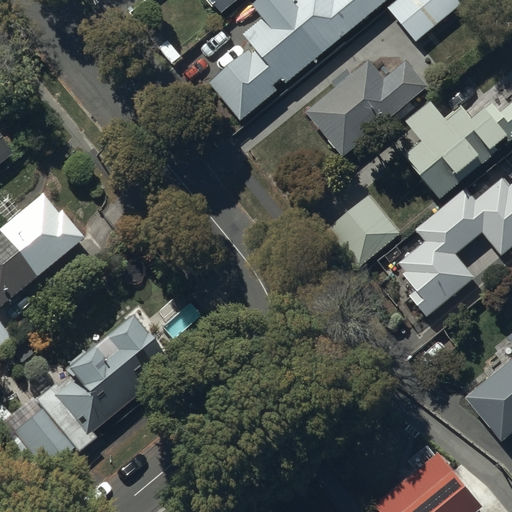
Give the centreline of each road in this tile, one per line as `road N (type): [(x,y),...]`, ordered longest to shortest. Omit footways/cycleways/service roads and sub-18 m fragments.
road 1 (residential): [(30,0),(273,297),(285,336),(273,379)]
road 2 (residential): [(115,511),(273,379)]
